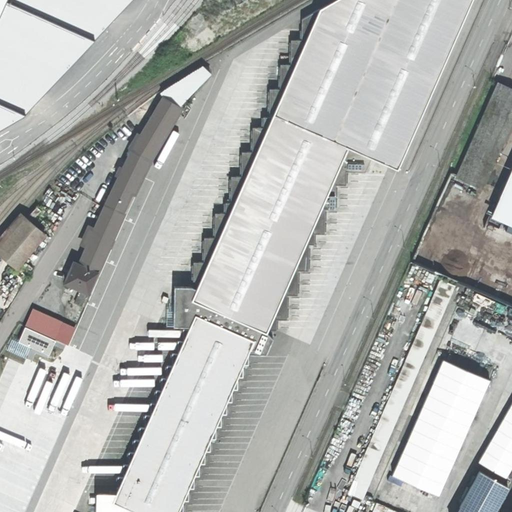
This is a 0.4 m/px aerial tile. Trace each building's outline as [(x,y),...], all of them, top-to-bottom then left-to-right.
[(332,0),(302,19),(301,39),(291,39),(290,64),(280,64),(279,88),(269,88),(269,112),(273,113),(272,116),(263,116),(263,127),(253,126),(252,151),(242,151),(241,176),(231,175),(230,202),(225,202),(225,212),(215,212),(214,237),(204,237),(203,261),(194,261),(193,286),(174,285),(173,325),(189,326),(188,328),(183,328),(183,337),(184,338),(183,341),(177,340),(177,350),(179,350),(177,353),(172,353),(172,362),(173,363),(172,365),(167,365),(166,374),(168,375),(166,378),(161,377),(161,387),(162,387),(161,390),(156,389),(156,399),(157,400),(155,402),(150,402),(150,412),(151,412),(150,415),(145,415),(145,423),(146,424),(145,427),(139,427),(139,436),(140,436),(139,439),(134,439),(134,448),(135,449),(134,452),(128,451),(128,461),(129,461),(128,464),(123,464),(123,473),(124,474),(123,476),(118,476),(117,486),(119,486),(115,494),(98,493),(97,511),(177,511),(178,511),(180,511),(183,511),(183,503),(181,502),(183,499),(188,499),(189,490),(187,489),(189,487),(194,487),(194,478),(192,477),(194,475),(199,475),(200,466),(198,465),(200,462),(205,463),(205,453),(203,453),(205,450),(210,450),(210,441),(209,440),(210,437),(216,438),(216,429),(214,428),(216,425),(221,425),(221,416),(220,415),(221,413),(227,413),(227,404),(225,403),(227,401),(232,401),(232,392),(230,391),(232,388),(237,388),(237,380),(236,378),(239,376),(243,376),(243,367),(241,366),(243,364),(248,364),(248,354),(247,354),(247,353),(266,353),(273,338),(266,331),(268,329),(276,329),(276,318),(287,318),(287,294),(298,294),(298,269),(309,269),(309,243),(314,243),(314,233),(325,233),(325,208),(335,209),(336,184),(346,184),(346,170),(365,171),(371,157),(397,168),(471,0),(332,0)] [(232,0),(201,19),(213,40),(280,0),(232,0)] [(511,65),(511,48),(508,46),(497,70),(508,75),(511,65)] [(511,122),(511,90),(496,83),(456,175),(484,187),(511,122)] [(164,96),(133,149),(107,204),(122,211),(148,157),(179,106),(164,96)] [(511,168),(491,216),(511,224),(511,168)] [(79,264),(97,272),(124,212),(122,211),(107,204),(79,264)] [(45,228),(40,224),(37,227),(25,217),(0,247),(0,254),(16,268),(45,233),(42,232),(45,228)] [(79,264),(73,262),(65,282),(88,292),(97,272),(79,264)] [(353,492),(369,498),(453,282),(437,276),(353,492)] [(33,309),(26,326),(54,338),(62,321),(33,309)] [(489,379),(443,359),(392,474),(438,494),(489,379)] [(511,466),(511,408),(481,461),(506,476),(511,466)] [(493,511),(508,486),(479,470),(455,511),(493,511)]
